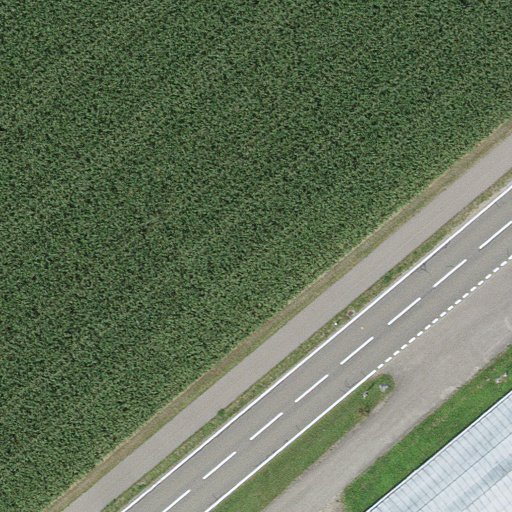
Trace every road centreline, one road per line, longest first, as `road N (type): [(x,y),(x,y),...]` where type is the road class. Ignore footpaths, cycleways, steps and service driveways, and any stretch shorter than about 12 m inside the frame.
road 1 (tertiary): [(167,511),(511,222)]
road 2 (track): [(296,511),(487,336)]
